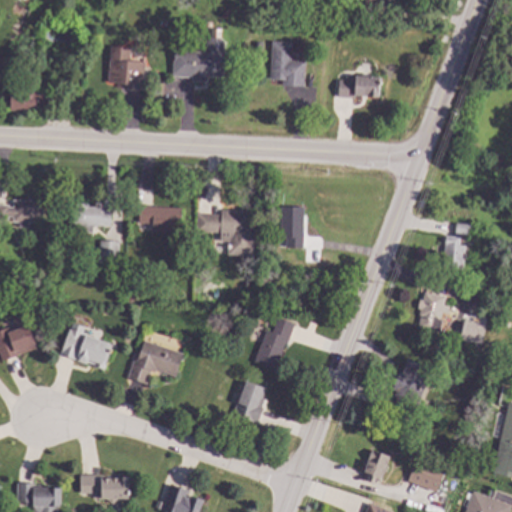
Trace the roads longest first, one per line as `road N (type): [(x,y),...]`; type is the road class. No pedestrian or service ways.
road 1 (tertiary): [(475,0),(287,511)]
road 2 (tertiary): [(414,161),(0,137)]
road 3 (residential): [(296,491),(74,415),(38,422)]
